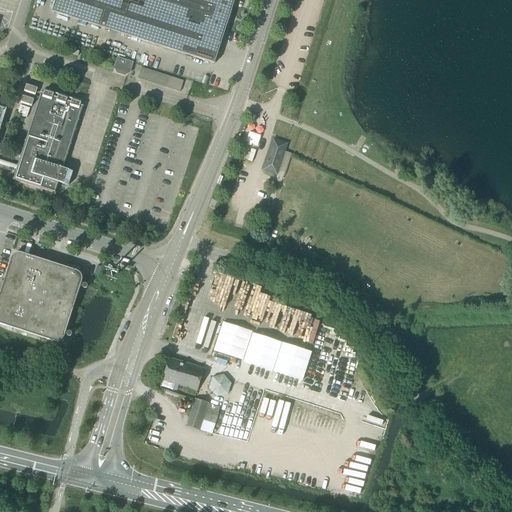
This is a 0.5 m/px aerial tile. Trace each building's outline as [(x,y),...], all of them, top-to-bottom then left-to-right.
[(55,0),(52,12),(214,64),(235,0),(55,0)] [(133,63),(117,58),(114,69),(116,74),(124,77),(130,74),(133,63)] [(181,91),(184,80),(142,67),(139,78),(181,91)] [(25,90),(36,94),(38,88),(26,84),(25,90)] [(63,169),(81,112),(83,107),(80,106),(81,102),(45,90),(43,94),(41,93),(34,112),(17,166),(0,160),(0,128),(5,112),(6,109),(0,107),(0,164),(16,170),(13,180),(55,194),(59,183),(68,186),(85,191),(109,117),(98,113),(78,176),(72,175),(73,172),(63,169)] [(20,104),(31,107),(33,102),(22,98),(20,104)] [(250,133),(247,142),(259,146),(262,137),(250,133)] [(276,174),(283,151),(286,145),(274,141),(264,170),(276,174)] [(2,286),(1,291),(0,293),(0,324),(53,342),(55,342),(56,343),(57,342),(58,342),(59,342),(60,341),(61,341),(62,340),(63,339),(63,338),(64,337),(65,335),(67,335),(67,336),(68,337),(70,337),(71,336),(72,335),(72,334),(71,333),(70,332),(69,332),(67,333),(66,332),(80,287),(82,287),(83,288),(84,289),(85,289),(86,289),(87,287),(87,286),(87,285),(85,284),(84,284),(83,285),(81,284),(82,281),(82,280),(82,279),(82,277),(82,276),(81,275),(81,274),(80,274),(79,273),(78,272),(77,272),(21,254),(20,253),(19,253),(18,253),(17,254),(16,254),(14,255),(13,256),(12,257),(11,258),(11,259),(4,282),(2,286)] [(214,344),(209,359),(227,364),(231,349),(214,344)] [(292,347),(278,344),(271,371),(277,372),(276,380),(290,383),(296,355),(290,354),(292,347)] [(169,358),(162,380),(164,381),(162,386),(169,388),(170,383),(197,391),(204,369),(169,358)] [(228,395),(231,384),(223,375),(212,377),(208,389),(216,398),(228,395)] [(195,399),(186,427),(200,431),(208,403),(195,399)] [(228,437),(240,441),(242,433),(231,429),(228,437)]
